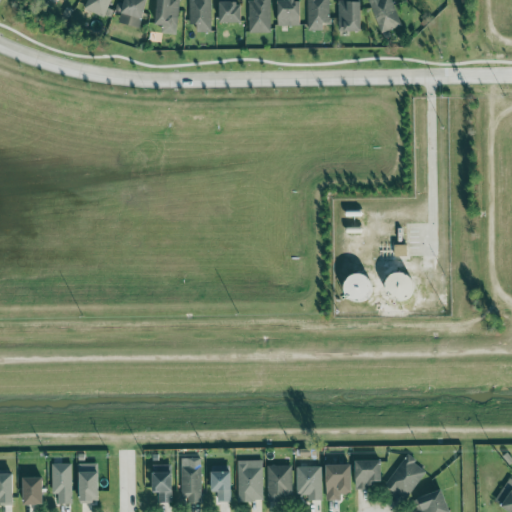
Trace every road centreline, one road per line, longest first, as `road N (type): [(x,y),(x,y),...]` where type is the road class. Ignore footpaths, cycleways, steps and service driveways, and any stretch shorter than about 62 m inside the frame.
road 1 (residential): [(511,74),(140,78),(91,73),(0,44)]
road 2 (track): [(0,370),(511,356)]
road 3 (track): [(498,75),(495,288),(511,302)]
